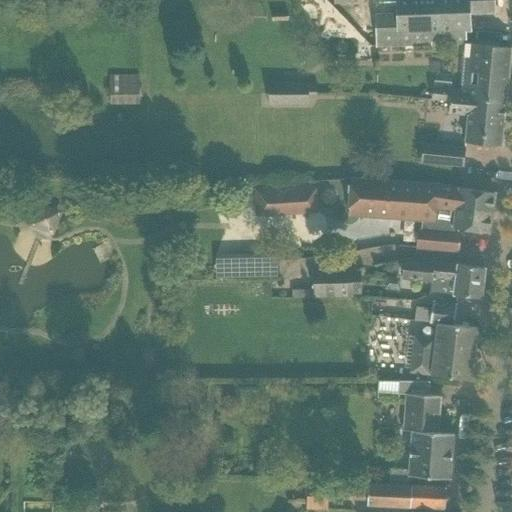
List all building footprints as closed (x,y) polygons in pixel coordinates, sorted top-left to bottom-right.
[(375,0),(377,47),(430,45),(430,40),(453,40),(453,45),(466,45),(466,31),(470,31),(469,14),(494,13),(493,0),(375,0)] [(463,142),(501,146),(511,47),(470,43),(465,91),(433,88),(432,100),(450,102),(449,112),(466,114),(463,142)] [(110,74),(110,104),(139,104),(139,74),(110,74)] [(309,83),(309,82),(293,82),(281,82),(269,82),(268,95),(268,103),(309,104),(309,95),(309,94),(317,94),(317,83),(309,83)] [(421,163),(464,167),(466,147),(423,143),(421,163)] [(489,233),(495,193),(475,190),(437,184),(351,178),(348,215),(433,221),(430,249),(459,251),(461,233),(453,232),(453,228),(489,233)] [(317,212),(315,185),(255,189),(257,215),(317,212)] [(454,295),(454,294),(481,298),(485,268),(465,265),(404,259),(402,278),(431,281),(430,293),(434,292),(454,295)] [(360,286),(360,271),(352,271),(352,270),(313,271),(314,297),(352,296),(352,295),(360,295),(360,286)] [(414,332),(410,372),(470,380),(477,328),(454,325),(456,304),(432,301),(429,321),(436,322),(434,334),(414,332)] [(377,397),(398,397),(399,380),(378,379),(377,397)] [(403,430),(412,431),(411,438),(408,475),(430,477),(450,478),(454,434),(454,433),(438,432),(441,395),(406,393),(403,430)] [(0,407),(0,431),(11,431),(10,407),(0,407)] [(308,480),(307,501),(328,503),(328,498),(368,500),(369,483),(308,480)] [(378,505),(424,508),(444,509),(445,487),(379,484),(378,505)]
